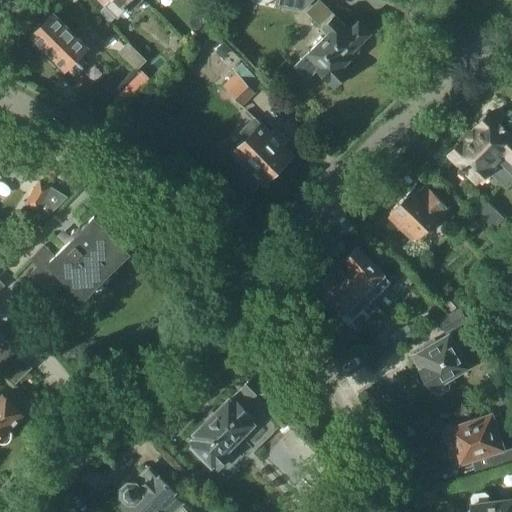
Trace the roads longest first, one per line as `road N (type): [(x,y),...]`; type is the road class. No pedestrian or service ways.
road 1 (residential): [(0,505),(232,257)]
road 2 (residential): [(232,257),(70,119),(0,83)]
road 3 (residential): [(363,511),(338,421),(232,257)]
road 4 (residential): [(232,257),(437,64)]
